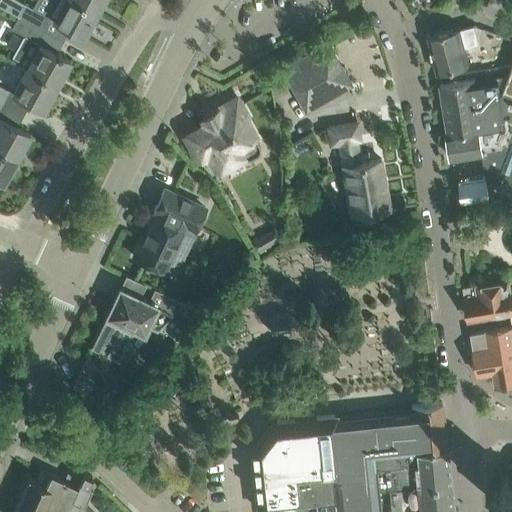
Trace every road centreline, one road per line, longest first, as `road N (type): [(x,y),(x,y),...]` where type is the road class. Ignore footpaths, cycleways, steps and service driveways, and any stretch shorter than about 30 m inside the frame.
road 1 (residential): [(463,435),(419,104),(397,29)]
road 2 (residential): [(19,244),(154,12),(193,33)]
road 3 (tertiary): [(80,270),(193,33)]
road 4 (tertiary): [(0,448),(80,270)]
